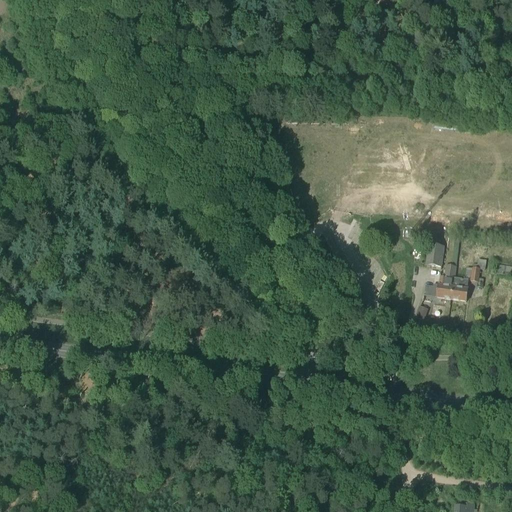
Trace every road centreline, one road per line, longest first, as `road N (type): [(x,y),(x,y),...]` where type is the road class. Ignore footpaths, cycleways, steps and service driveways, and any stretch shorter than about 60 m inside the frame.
road 1 (primary): [(0,342),(511,409)]
road 2 (track): [(144,55),(511,91)]
road 3 (track): [(260,264),(132,53)]
